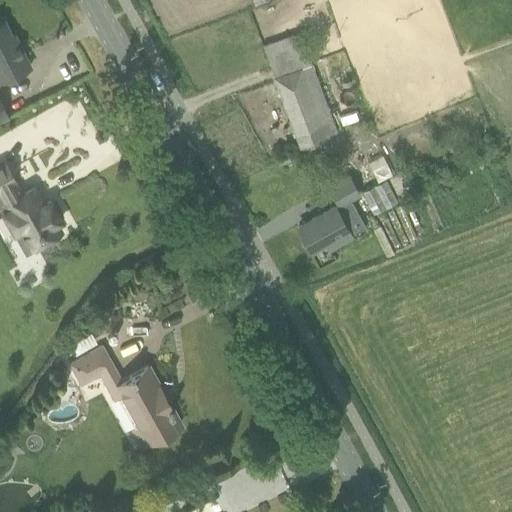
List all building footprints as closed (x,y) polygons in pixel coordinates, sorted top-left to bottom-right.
[(0,81),(30,67),(18,42),(15,44),(3,20),(0,21),(0,81)] [(298,33),(262,46),(299,147),(336,132),(311,62),(309,63),(298,33)] [(4,163),(0,165),(0,204),(1,206),(0,206),(0,209),(13,233),(24,227),(35,246),(36,246),(60,232),(55,224),(60,220),(58,217),(62,215),(55,202),(51,204),(49,201),(42,205),(37,196),(39,195),(34,187),(21,194),(15,184),(4,163)] [(337,204),(297,227),(310,251),(324,243),(327,248),(365,227),(349,199),(358,194),(348,178),(328,189),(337,204)] [(373,211),(401,200),(392,178),(364,189),(373,211)] [(84,355),(68,364),(81,386),(100,374),(115,400),(118,398),(123,396),(148,442),(157,437),(160,438),(170,432),(171,429),(180,425),(147,366),(121,381),(101,345),(84,355)] [(0,433),(0,451),(4,455),(13,445),(0,433)]
